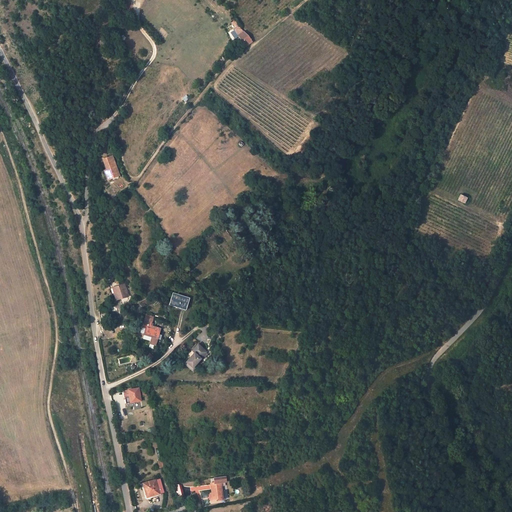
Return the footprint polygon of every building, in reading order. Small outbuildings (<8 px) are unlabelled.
[(248,41),(244,37),(238,42),(239,43),(242,47),(248,41)] [(117,173),(115,168),(116,168),(112,156),(102,160),(106,170),(107,170),(108,171),(104,172),(107,180),(112,178),(111,175),(117,173)] [(113,292),(116,301),(127,298),(122,285),(115,287),(116,291),(113,292)] [(169,305),(185,310),(188,298),(172,293),(169,305)] [(145,317),(140,333),(151,337),(149,343),(155,345),(157,337),(160,338),(161,334),(158,333),(160,327),(151,325),(152,319),(145,317)] [(213,342),(207,340),(204,347),(211,350),(213,342)] [(204,357),(196,348),(190,354),(192,356),(187,360),(193,367),(204,357)] [(128,390),(130,403),(140,401),(138,388),(128,390)] [(158,480),(141,483),(145,498),(162,495),(158,480)] [(208,493),(210,502),(222,500),(218,482),(208,484),(210,493),(208,493)]
